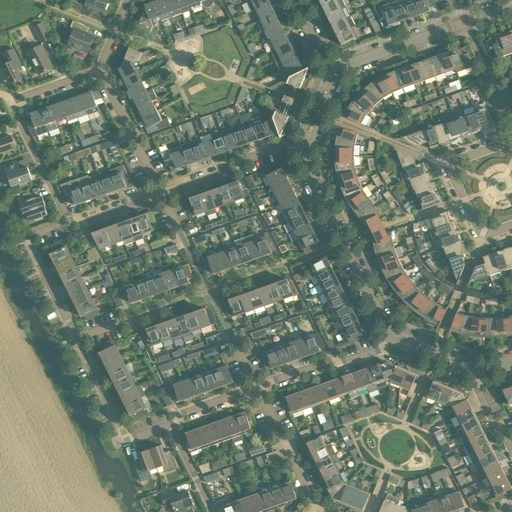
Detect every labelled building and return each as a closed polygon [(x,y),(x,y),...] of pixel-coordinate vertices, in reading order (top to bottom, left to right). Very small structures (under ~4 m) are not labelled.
[(104,12),(108,0),(87,0),(85,5),(92,7),(92,9),(96,10),(97,9),(104,12)] [(165,0),(159,0),(155,2),(162,21),(172,17),(165,0)] [(182,13),(177,0),(165,0),(172,17),(182,13)] [(192,10),(188,0),(177,0),(182,13),(192,10)] [(192,10),(202,7),(200,0),(188,0),(192,10)] [(270,0),(251,0),(248,2),(252,11),(256,9),(256,10),(272,2),(270,0)] [(345,6),(342,0),(334,0),(322,6),(327,16),(345,6)] [(402,0),(399,0),(392,3),(399,22),(409,18),(402,0)] [(413,0),(402,0),(409,18),(419,15),(413,0)] [(435,6),(432,0),(413,0),(419,15),(430,11),(429,8),(435,6)] [(162,21),(155,2),(144,5),(147,13),(150,20),(153,27),(155,26),(157,23),(162,21)] [(272,2),(256,10),(261,20),(274,13),(270,3),(272,2)] [(399,22),(392,3),(378,8),(382,18),(385,17),(389,28),(400,24),(399,22)] [(350,16),(345,6),(327,16),(332,25),(331,25),(332,26),(350,16)] [(147,13),(142,14),(137,28),(150,33),(151,36),(156,35),(153,27),(150,20),(147,13)] [(274,13),(261,20),(257,21),(262,31),(265,29),(279,22),(274,13)] [(355,26),(350,16),(332,26),(336,35),(353,27),(355,26)] [(374,16),(368,19),(375,33),(381,31),(374,16)] [(389,28),(385,17),(382,18),(379,19),(384,30),(389,28)] [(74,28),(83,32),(86,26),(73,21),(71,27),(74,28)] [(279,22),(265,29),(270,39),(284,32),(279,22)] [(34,27),(42,43),(50,38),(42,23),(34,27)] [(353,27),(336,35),(341,45),(353,40),(358,38),(353,27)] [(74,28),(69,41),(73,50),(77,49),(87,53),(91,44),(91,45),(94,36),(83,32),(74,28)] [(289,42),(284,32),(270,39),(275,49),(289,42)] [(500,36),(490,39),(485,41),(489,52),(494,50),(497,58),(511,53),(511,48),(506,32),(499,35),(500,36)] [(294,51),(289,42),(275,49),(280,58),(294,51)] [(53,67),(42,45),(27,52),(38,75),(53,67)] [(149,50),(142,53),(129,48),(123,61),(125,66),(132,63),(155,52),(149,50)] [(473,67),(471,62),(466,48),(457,52),(456,50),(449,53),(449,52),(449,53),(456,73),(457,73),(473,67)] [(2,54),(7,63),(0,66),(0,70),(3,76),(0,77),(4,85),(9,83),(10,85),(21,79),(17,69),(22,67),(13,49),(2,54)] [(280,58),(275,61),(279,71),(299,61),(294,51),(280,58)] [(456,73),(449,53),(439,56),(445,73),(455,70),(456,73)] [(445,73),(439,56),(429,60),(435,77),(445,73)] [(429,60),(419,64),(425,81),(435,77),(429,60)] [(279,71),(284,80),(289,77),(289,78),(304,71),(304,70),(299,61),(279,71)] [(125,66),(118,69),(123,79),(137,72),(132,63),(125,66)] [(425,81),(419,64),(408,67),(414,84),(425,81)] [(414,84),(408,67),(397,72),(402,89),(414,84)] [(289,78),(289,77),(284,80),(282,81),(284,85),(287,84),(300,89),(305,75),(303,71),(308,69),(308,68),(304,70),(304,71),(289,78)] [(142,82),(137,72),(123,79),(128,89),(142,82)] [(397,72),(384,77),(392,93),(402,89),(397,72)] [(384,77),(372,84),(382,99),(392,93),(384,77)] [(142,82),(128,89),(133,98),(147,92),(142,82)] [(372,84),(361,93),(374,106),(382,99),(372,84)] [(80,93),(86,110),(97,107),(95,101),(101,98),(96,88),(80,93)] [(152,89),(147,92),(151,101),(152,101),(157,98),(152,89)] [(151,101),(147,92),(133,98),(138,108),(152,101),(151,101)] [(80,93),(70,97),(78,119),(88,115),(86,110),(80,93)] [(374,106),(361,93),(352,104),(367,114),(374,106)] [(284,95),(283,98),(282,102),(282,101),(290,104),(292,99),(284,96),(285,95),(284,95)] [(78,119),(70,97),(60,100),(66,117),(68,122),(78,119)] [(66,117),(60,100),(50,104),(56,123),(57,123),(56,121),(66,117)] [(157,111),(152,101),(138,108),(142,118),(140,119),(157,111)] [(56,123),(50,104),(49,104),(50,106),(40,110),(48,132),(58,129),(56,123)] [(367,114),(352,104),(344,116),(361,124),(367,114)] [(390,110),(394,115),(399,111),(395,106),(390,110)] [(484,129),(492,127),(485,108),(475,112),(475,111),(474,111),(481,131),(482,131),(481,130),(484,129)] [(275,109),(270,110),(273,118),(279,133),(278,133),(280,138),(280,137),(279,132),(283,131),(289,117),(276,112),(275,109)] [(30,114),(32,119),(25,121),(33,138),(48,132),(40,110),(30,114)] [(394,115),(390,110),(386,113),(389,118),(394,115)] [(157,111),(140,119),(148,134),(170,126),(166,118),(162,120),(157,111)] [(481,131),(474,111),(474,112),(465,115),(464,115),(471,134),(478,132),(478,131),(481,130),(481,131)] [(471,134),(464,115),(455,119),(454,119),(461,138),(468,135),(468,134),(470,133),(471,134)] [(273,118),(263,121),(268,137),(278,133),(279,133),(273,118)] [(378,123),(383,126),(386,121),(381,118),(378,123)] [(461,138),(454,119),(444,122),(451,142),(451,141),(458,139),(458,138),(460,137),(461,138)] [(263,121),(253,125),(258,140),(268,137),(263,121)] [(450,142),(451,142),(444,122),(444,123),(434,126),(441,145),(448,142),(447,142),(450,141),(450,142)] [(383,126),(378,123),(374,127),(379,131),(383,126)] [(253,125),(243,129),(248,143),(258,140),(253,125)] [(440,145),(441,145),(434,126),(433,126),(434,126),(424,130),(424,129),(424,130),(428,142),(430,149),(431,149),(432,148),(433,149),(437,148),(436,147),(438,146),(437,145),(440,144),(440,145)] [(238,147),(233,132),(231,128),(221,131),(222,136),(228,150),(238,147)] [(337,142),(354,145),(357,134),(340,128),(337,142)] [(243,129),(233,132),(238,147),(248,143),(243,129)] [(428,142),(424,130),(423,130),(398,139),(397,138),(397,139),(417,147),(418,147),(417,146),(428,142)] [(228,150),(222,136),(221,131),(211,135),(212,140),(217,154),(228,150)] [(209,141),(202,143),(208,160),(208,158),(217,154),(212,140),(211,135),(207,136),(209,141)] [(12,136),(0,139),(0,153),(16,148),(12,136)] [(208,160),(202,143),(200,139),(190,142),(192,147),(198,164),(208,160)] [(112,140),(99,144),(101,150),(102,151),(115,146),(112,140)] [(198,164),(192,147),(190,142),(180,146),(182,151),(188,167),(198,164)] [(337,142),(336,156),(354,156),(354,145),(337,142)] [(188,167),(182,151),(180,146),(160,153),(166,165),(168,164),(172,173),(188,167)] [(416,166),(416,165),(412,157),(413,157),(413,156),(395,149),(396,150),(403,170),(416,166)] [(355,167),(354,156),(336,156),(337,170),(355,167)] [(27,167),(19,170),(16,162),(4,166),(8,177),(5,178),(8,185),(10,184),(11,187),(19,184),(20,187),(28,184),(27,181),(32,180),(27,167)] [(403,170),(399,171),(403,181),(408,180),(428,173),(428,172),(427,173),(423,163),(424,163),(423,163),(416,165),(416,166),(403,170)] [(117,193),(133,187),(123,165),(109,170),(111,176),(117,193)] [(282,168),(278,170),(276,166),(264,171),(271,185),(269,186),(286,177),(282,168)] [(355,167),(337,170),(340,184),(357,178),(355,167)] [(109,170),(98,174),(106,196),(117,193),(111,176),(109,170)] [(428,173),(408,180),(409,180),(413,189),(413,190),(433,182),(432,183),(428,173)] [(88,175),(87,175),(96,200),(106,196),(98,174),(88,177),(88,175)] [(374,182),(379,179),(377,174),(371,177),(374,182)] [(96,200),(87,175),(77,179),(85,202),(86,202),(86,201),(95,198),(96,200)] [(250,176),(244,178),(250,190),(256,187),(250,176)] [(286,177),(269,186),(274,195),(291,186),(286,177)] [(357,178),(340,184),(346,197),(362,188),(357,178)] [(85,202),(77,179),(60,185),(68,201),(73,200),(75,206),(85,202)] [(382,184),(379,179),(374,182),(377,187),(382,184)] [(241,180),(228,185),(235,203),(234,201),(249,196),(241,180)] [(433,183),(433,182),(413,190),(414,190),(418,199),(417,199),(418,199),(438,192),(436,192),(433,183)] [(228,185),(219,188),(225,206),(235,203),(228,185)] [(291,186),(274,195),(278,204),(295,196),(291,186)] [(219,188),(209,192),(215,208),(224,205),(225,206),(219,188)] [(362,188),(346,197),(353,208),(368,198),(362,188)] [(386,199),(391,196),(388,191),(383,195),(386,199)] [(209,192),(200,195),(205,211),(215,208),(209,192)] [(438,193),(438,192),(418,199),(418,200),(419,199),(423,209),(421,209),(422,210),(443,202),(442,202),(441,202),(438,193)] [(42,197),(33,200),(31,194),(18,199),(20,207),(19,208),(24,223),(35,219),(35,220),(42,218),(42,217),(47,215),(44,206),(45,206),(42,197)] [(190,199),(191,202),(186,204),(192,216),(205,211),(200,195),(190,199)] [(295,196),(278,204),(283,213),(300,205),(295,196)] [(395,201),(391,196),(386,199),(390,204),(395,201)] [(260,200),(259,199),(256,201),(258,207),(266,203),(263,198),(260,200)] [(368,198),(353,208),(361,219),(375,208),(368,198)] [(304,214),(300,205),(283,213),(288,222),(304,214)] [(383,218),(375,208),(361,219),(369,229),(383,218)] [(432,229),(453,221),(452,221),(451,221),(448,212),(449,212),(448,211),(427,218),(428,219),(429,219),(432,228),(432,229)] [(146,214),(136,218),(142,232),(142,234),(157,228),(151,216),(148,218),(146,214)] [(309,223),(304,214),(288,222),(292,231),(309,223)] [(255,225),(253,221),(252,217),(246,220),(249,227),(255,225)] [(142,232),(136,218),(127,221),(134,242),(144,238),(142,234),(142,232)] [(134,242),(127,221),(117,224),(123,241),(125,245),(134,242)] [(453,222),(453,221),(432,229),(434,228),(437,238),(457,231),(456,231),(452,222),(453,222)] [(313,232),(309,223),(292,231),(297,241),(313,232)] [(123,241),(117,224),(108,228),(113,244),(123,241)] [(98,231),(99,235),(94,237),(100,249),(113,244),(108,228),(98,231)] [(394,248),(392,239),(393,239),(391,231),(382,235),(383,236),(373,238),(376,253),(394,248)] [(457,231),(437,238),(437,239),(438,238),(442,248),(462,241),(462,240),(461,241),(457,231)] [(264,237),(256,240),(261,256),(276,251),(267,232),(263,233),(264,237)] [(313,232),(297,241),(298,240),(305,253),(317,248),(315,243),(318,242),(313,232)] [(94,246),(88,234),(82,236),(89,249),(94,246)] [(205,234),(192,239),(195,245),(207,240),(205,234)] [(246,242),(243,237),(233,240),(235,244),(235,246),(236,245),(242,263),(252,260),(246,242)] [(163,239),(150,244),(152,249),(165,245),(163,239)] [(246,244),(246,242),(252,260),(261,256),(256,240),(246,244)] [(462,241),(442,248),(443,248),(447,258),(460,253),(461,253),(466,251),(462,241)] [(51,247),(54,252),(50,254),(55,264),(54,264),(54,265),(71,256),(64,243),(51,247)] [(176,244),(164,249),(166,255),(179,250),(176,244)] [(235,246),(235,244),(225,247),(227,251),(233,267),(242,263),(236,245),(235,246)] [(285,245),(279,247),(281,252),(282,253),(287,250),(285,245)] [(503,249),(510,269),(510,268),(511,267),(511,246),(504,249),(503,249)] [(394,248),(376,253),(381,266),(398,259),(394,248)] [(510,269),(503,249),(503,250),(493,253),(500,272),(501,277),(502,276),(505,274),(504,271),(510,268),(510,269)] [(227,251),(217,254),(223,270),(233,267),(227,251)] [(460,253),(447,258),(448,258),(457,282),(458,283),(465,264),(464,264),(461,253),(460,253)] [(500,272),(493,253),(483,257),(483,256),(482,257),(485,263),(490,276),(499,272),(500,272)] [(217,254),(207,258),(202,259),(208,271),(212,270),(213,274),(223,270),(217,254)] [(415,263),(420,260),(417,254),(412,257),(415,263)] [(326,257),(323,259),(321,255),(308,260),(315,274),(314,275),(331,267),(326,257)] [(76,267),(71,256),(54,265),(55,264),(57,268),(55,269),(59,276),(76,267)] [(403,269),(398,259),(381,266),(388,279),(403,269)] [(420,260),(415,263),(418,268),(423,265),(420,260)] [(433,263),(429,266),(433,271),(437,268),(433,263)] [(485,263),(476,267),(475,266),(468,283),(469,283),(489,276),(490,276),(485,263)] [(173,270),(179,286),(189,282),(188,279),(193,277),(187,265),(173,270)] [(76,267),(59,276),(62,282),(64,282),(66,285),(64,286),(65,286),(81,278),(76,267)] [(335,276),(331,267),(314,275),(318,284),(335,276)] [(169,289),(163,273),(162,269),(153,272),(154,276),(160,293),(169,289)] [(410,279),(403,269),(388,279),(395,290),(410,279)] [(179,286),(173,270),(163,273),(169,289),(179,286)] [(427,279),(432,274),(427,270),(423,274),(427,279)] [(154,276),(153,272),(142,275),(144,280),(150,296),(160,293),(154,276)] [(436,279),(432,274),(427,279),(431,283),(436,279)] [(340,285),(335,276),(318,284),(323,293),(340,285)] [(87,289),(81,278),(65,286),(66,286),(68,289),(66,290),(69,297),(87,289)] [(287,279),(277,283),(283,299),(298,294),(292,282),(288,283),(287,279)] [(417,288),(410,279),(395,290),(405,301),(417,288)] [(144,280),(135,283),(140,299),(150,296),(144,280)] [(135,283),(125,287),(119,289),(125,301),(129,299),(130,303),(140,299),(135,283)] [(283,299),(277,283),(267,286),(273,302),(283,299)] [(443,292),(446,286),(441,283),(438,288),(443,292)] [(344,294),(340,285),(323,293),(327,302),(344,294)] [(273,302),(267,286),(258,290),(264,306),(273,302)] [(451,289),(446,286),(443,292),(448,295),(451,289)] [(426,296),(417,288),(405,301),(415,310),(426,296)] [(92,299),(87,289),(69,297),(73,304),(75,303),(76,307),(75,307),(75,308),(92,299)] [(258,290),(248,293),(254,309),(264,306),(258,290)] [(118,293),(112,296),(118,308),(124,305),(118,293)] [(254,309),(248,293),(239,297),(244,313),(254,309)] [(349,303),(344,294),(327,302),(332,312),(349,303)] [(426,296),(415,310),(426,318),(436,303),(426,296)] [(229,300),(230,304),(225,306),(231,318),(244,313),(239,297),(229,300)] [(92,299),(75,308),(77,307),(82,317),(85,315),(87,319),(99,314),(92,299)] [(353,312),(349,303),(332,312),(336,321),(353,312)] [(436,303),(426,318),(439,325),(447,309),(436,303)] [(205,309),(195,312),(200,328),(216,323),(210,311),(206,312),(205,309)] [(195,312),(185,316),(191,332),(200,328),(195,312)] [(358,321),(353,312),(336,321),(341,330),(358,321)] [(464,334),(468,316),(456,313),(450,330),(464,334)] [(511,334),(511,315),(503,318),(506,335),(511,334)] [(191,332),(185,316),(175,319),(182,337),(182,338),(192,334),(191,332)] [(480,318),(468,316),(464,334),(478,336),(480,318)] [(480,318),(478,336),(492,337),(492,318),(480,318)] [(506,335),(503,318),(492,318),(492,337),(506,335)] [(166,322),(172,338),(173,341),(182,338),(182,337),(175,319),(166,322)] [(363,331),(358,321),(341,330),(343,329),(349,342),(362,338),(359,333),(363,331)] [(166,322),(156,326),(162,342),(172,338),(166,322)] [(156,326),(146,329),(141,331),(149,347),(162,342),(156,326)] [(267,334),(265,328),(250,334),(253,339),(267,334)] [(206,338),(208,345),(224,339),(221,333),(206,338)] [(304,338),(310,354),(320,351),(318,347),(324,345),(318,334),(304,338)] [(304,338),(294,342),(300,358),(310,354),(304,338)] [(100,346),(103,351),(99,352),(104,362),(103,363),(120,355),(113,341),(100,346)] [(291,361),(285,345),(284,344),(283,342),(274,345),(275,347),(275,349),(281,365),(291,361)] [(300,358),(294,342),(285,345),(291,361),(300,358)] [(216,346),(202,350),(204,354),(205,357),(219,352),(216,346)] [(275,349),(265,352),(260,354),(266,366),(270,365),(271,368),(281,365),(275,349)] [(125,366),(120,355),(103,363),(104,363),(106,366),(104,367),(108,374),(125,366)] [(382,363),(379,364),(385,381),(386,381),(389,382),(390,382),(396,366),(383,360),(382,363)] [(379,364),(370,368),(377,388),(377,389),(389,385),(389,382),(386,381),(385,381),(379,364)] [(125,366),(108,374),(111,381),(113,380),(115,384),(113,384),(114,385),(130,376),(125,366)] [(233,382),(226,366),(213,371),(212,369),(218,387),(233,382)] [(406,370),(396,366),(390,382),(400,386),(406,370)] [(377,388),(370,368),(361,371),(367,388),(369,387),(370,390),(372,392),(373,392),(375,392),(377,390),(376,388),(377,388)] [(212,369),(202,373),(208,391),(218,387),(212,369)] [(417,374),(406,370),(400,386),(409,390),(406,396),(411,398),(417,384),(413,382),(417,374)] [(361,371),(352,374),(357,391),(367,388),(361,371)] [(208,391),(202,373),(202,375),(193,378),(199,394),(208,391)] [(357,391),(352,374),(343,377),(348,394),(350,399),(359,396),(357,391)] [(130,376),(114,385),(115,384),(117,388),(115,389),(119,395),(136,387),(130,376)] [(343,377),(333,381),(339,397),(348,394),(343,377)] [(199,394),(193,378),(183,381),(189,397),(199,394)] [(189,397),(183,381),(168,387),(176,402),(189,397)] [(333,381),(323,384),(329,401),(339,397),(333,381)] [(437,401),(443,385),(433,381),(430,389),(426,388),(420,402),(425,403),(428,397),(437,401)] [(323,384),(314,387),(320,404),(329,401),(323,384)] [(511,403),(511,384),(499,389),(504,399),(506,398),(508,405),(511,403)] [(443,385),(437,401),(433,406),(443,410),(447,405),(453,389),(443,385)] [(141,398),(136,387),(119,395),(122,402),(124,402),(126,405),(124,406),(141,398)] [(320,404),(314,387),(305,391),(311,407),(320,404)] [(466,394),(453,389),(447,405),(450,407),(451,407),(467,400),(465,397),(466,394)] [(305,391),(296,394),(302,411),(311,407),(305,391)] [(173,404),(167,392),(161,394),(167,406),(173,404)] [(302,411),(296,394),(286,398),(288,404),(286,405),(285,405),(290,415),(302,411)] [(148,413),(141,398),(124,406),(126,406),(131,415),(134,414),(136,417),(148,413)] [(471,409),(467,400),(451,407),(455,417),(471,409)] [(476,417),(471,409),(455,417),(460,425),(476,417)] [(245,412),(234,416),(241,435),(255,430),(250,420),(248,421),(245,412)] [(241,435),(234,416),(225,419),(231,438),(233,443),(243,440),(241,435)] [(480,426),(476,417),(460,425),(464,434),(480,426)] [(231,438),(225,419),(215,423),(222,442),(231,438)] [(215,423),(205,426),(212,445),(222,442),(215,423)] [(212,445),(205,426),(196,430),(203,449),(212,445)] [(484,434),(480,426),(464,434),(468,442),(484,434)] [(309,429),(299,432),(302,439),(311,435),(309,429)] [(203,449),(196,430),(185,433),(188,442),(185,443),(190,453),(203,449)] [(489,444),(484,434),(468,442),(473,451),(489,444)] [(310,454),(325,446),(320,436),(314,439),(314,438),(303,441),(310,454)] [(330,455),(335,452),(331,443),(325,446),(330,455)] [(489,444),(473,451),(468,454),(472,463),(493,453),(489,444)] [(148,446),(156,468),(163,466),(165,473),(176,468),(171,453),(165,456),(161,445),(157,447),(155,446),(154,446),(153,446),(152,446),(151,446),(149,446),(148,446)] [(263,445),(249,450),(251,457),(266,452),(263,445)] [(138,454),(142,464),(135,466),(141,481),(152,477),(150,471),(156,468),(148,446),(148,447),(146,448),(145,449),(144,449),(143,451),(142,452),(138,454)] [(330,455),(325,446),(310,454),(314,463),(330,455)] [(277,451),(266,455),(269,463),(281,459),(277,451)] [(340,462),(335,452),(330,455),(335,464),(340,462)] [(497,461),(493,453),(472,463),(477,471),(481,469),(482,469),(497,461)] [(330,455),(314,463),(319,472),(335,464),(330,455)] [(497,461),(482,469),(486,478),(502,470),(497,461)] [(209,462),(198,466),(202,474),(212,471),(209,462)] [(335,464),(319,472),(323,481),(339,473),(335,464)] [(506,479),(502,470),(486,478),(490,486),(506,479)] [(218,472),(204,477),(207,483),(220,479),(218,472)] [(344,482),(339,473),(323,481),(328,490),(344,482)] [(391,475),(388,482),(397,486),(400,479),(395,477),(391,475)] [(506,479),(490,486),(486,489),(488,493),(492,491),(496,498),(506,494),(506,493),(505,492),(511,488),(506,479)] [(278,480),(268,484),(271,489),(280,486),(278,480)] [(291,482),(280,486),(287,505),(301,500),(296,490),(294,491),(291,482)] [(344,483),(344,482),(328,490),(334,503),(337,501),(340,503),(347,484),(344,483)] [(271,489),(268,484),(258,487),(261,493),(271,489)] [(358,489),(347,484),(340,503),(351,507),(358,489)] [(280,486),(271,489),(277,508),(287,505),(280,486)] [(188,491),(176,495),(174,489),(160,494),(164,506),(171,504),(174,511),(182,511),(188,510),(187,508),(193,505),(188,491)] [(271,489),(261,493),(268,511),(277,508),(271,489)] [(358,489),(351,507),(362,511),(370,493),(358,489)] [(454,511),(449,496),(447,491),(438,494),(443,511),(454,511)] [(449,496),(454,511),(455,511),(468,508),(463,498),(462,498),(459,492),(449,496)] [(266,511),(268,511),(261,493),(251,496),(257,511),(266,511)] [(443,511),(438,494),(428,498),(432,511),(443,511)] [(477,504),(473,495),(467,498),(471,507),(477,504)] [(257,511),(251,496),(242,499),(246,511),(257,511)] [(432,511),(428,498),(418,501),(422,511),(432,511)] [(215,504),(218,511),(235,511),(232,503),(230,499),(215,504)] [(246,511),(242,499),(232,503),(235,511),(246,511)] [(392,511),(396,504),(384,499),(378,511),(392,511)] [(407,505),(407,508),(410,509),(411,511),(422,511),(418,501),(407,505)]
